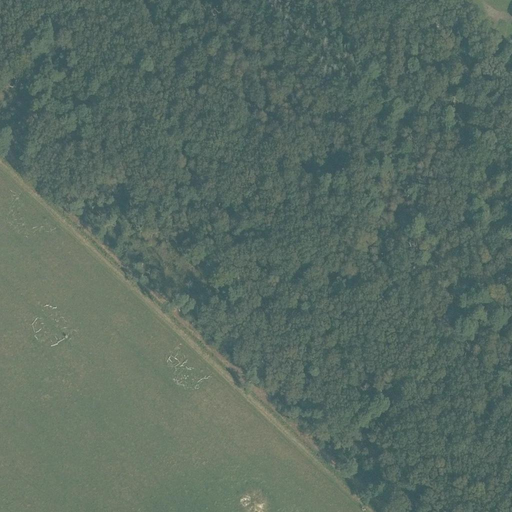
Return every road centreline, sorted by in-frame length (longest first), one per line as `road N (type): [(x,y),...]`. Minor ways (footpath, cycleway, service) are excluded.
road 1 (track): [(367,511),(0,167)]
road 2 (track): [(511,138),(425,0)]
